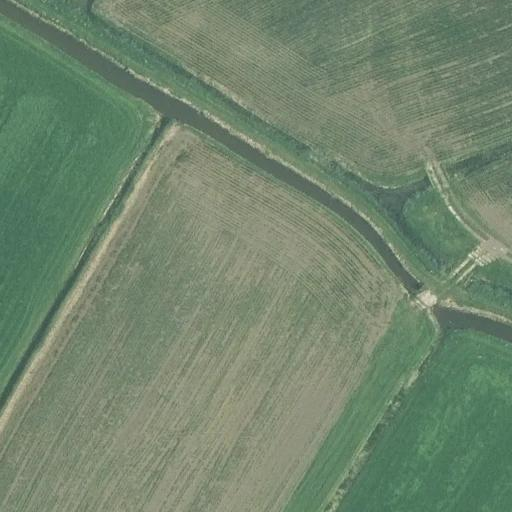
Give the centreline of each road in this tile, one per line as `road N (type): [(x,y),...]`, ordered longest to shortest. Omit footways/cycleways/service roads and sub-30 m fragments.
road 1 (track): [(511,315),(442,288),(326,178),(38,0)]
road 2 (track): [(262,0),(431,162)]
road 3 (track): [(431,162),(447,196),(493,249),(403,318)]
road 4 (track): [(401,0),(431,162)]
